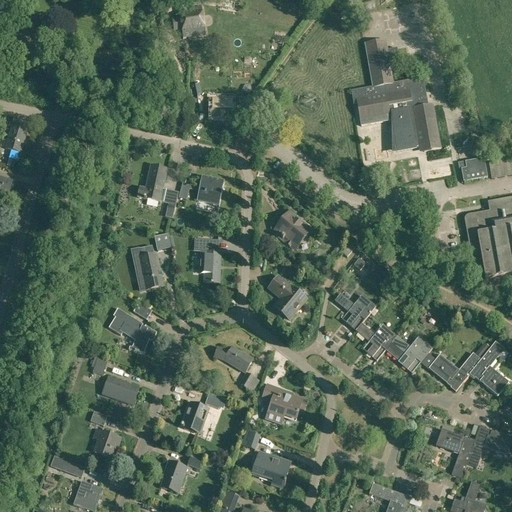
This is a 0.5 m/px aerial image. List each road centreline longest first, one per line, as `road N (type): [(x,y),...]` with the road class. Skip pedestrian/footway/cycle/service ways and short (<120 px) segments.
road 1 (residential): [(511,183),(353,208),(335,202),(266,140),(243,142),(230,156)]
road 2 (residential): [(241,319),(183,334),(119,511)]
road 3 (residential): [(0,309),(54,117)]
road 4 (residential): [(230,156),(54,117)]
road 5 (residential): [(241,319),(249,179),(230,156)]
road 6 (residential): [(396,410),(317,346),(296,358)]
